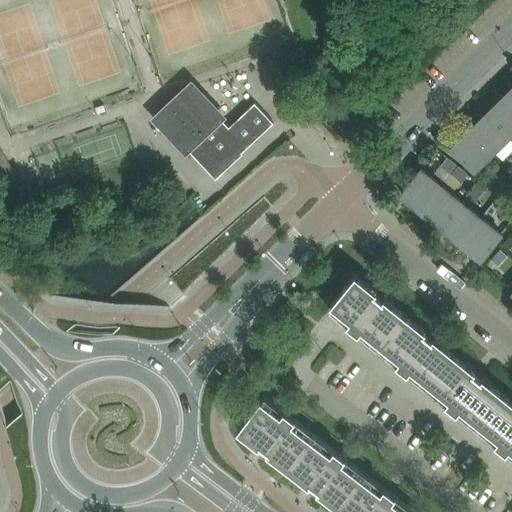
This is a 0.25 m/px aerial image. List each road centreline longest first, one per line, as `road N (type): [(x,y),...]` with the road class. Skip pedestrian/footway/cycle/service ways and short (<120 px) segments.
road 1 (unclassified): [(337,201),(511,27)]
road 2 (tertiary): [(511,343),(337,201)]
road 3 (primary): [(156,361),(131,349),(50,342),(0,294)]
road 4 (tertiary): [(187,401),(279,261)]
road 5 (tertiary): [(279,261),(156,361)]
road 6 (primary): [(57,394),(69,411),(60,436),(65,467),(89,488),(120,495)]
road 7 (primary): [(176,467),(160,451),(166,403),(151,381),(127,369)]
